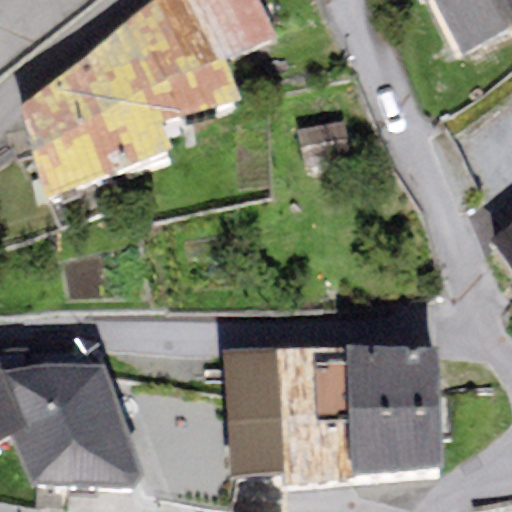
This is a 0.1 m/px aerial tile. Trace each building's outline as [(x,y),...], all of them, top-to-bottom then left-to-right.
[(66,66),(8,114),(45,211),(172,164),(157,122),(237,106),(222,68),(280,38),(256,0),(149,0),(124,18),(66,66)] [(511,0),(427,0),(455,64),(511,39),(511,0)] [(511,224),(490,239),(511,275),(511,224)] [(435,355),(215,362),(222,492),(435,490),(435,355)] [(0,369),(0,490),(143,499),(201,511),(214,511),(208,394),(108,394),(99,375),(3,376),(0,369)]
